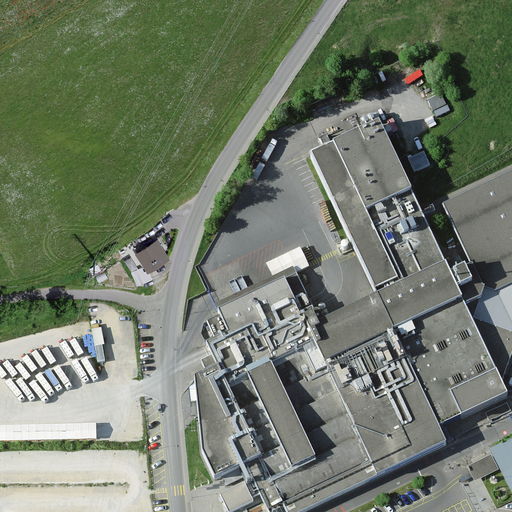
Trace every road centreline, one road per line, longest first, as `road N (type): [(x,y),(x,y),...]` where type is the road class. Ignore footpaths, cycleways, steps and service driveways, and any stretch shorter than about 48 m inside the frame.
road 1 (tertiary): [(333,0),(197,212),(171,308)]
road 2 (tertiary): [(171,308),(168,384),(180,511)]
road 3 (unclassified): [(171,308),(98,295),(0,300)]
